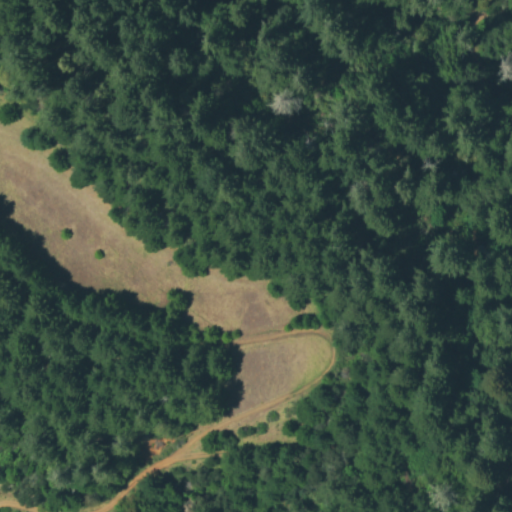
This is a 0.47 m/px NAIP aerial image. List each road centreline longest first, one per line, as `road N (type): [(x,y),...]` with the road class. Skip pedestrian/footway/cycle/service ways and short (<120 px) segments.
road 1 (track): [(511,10),(489,18),(480,32),(478,51),(501,120),(499,153),(470,230),(453,350),(425,415),(374,446),(207,451),(166,468)]
road 2 (track): [(166,468),(332,382),(338,362),(325,345),(96,361),(0,345)]
road 3 (track): [(166,468),(82,511),(0,511)]
